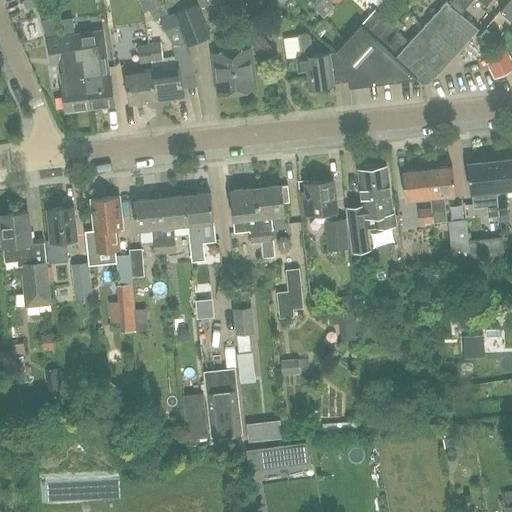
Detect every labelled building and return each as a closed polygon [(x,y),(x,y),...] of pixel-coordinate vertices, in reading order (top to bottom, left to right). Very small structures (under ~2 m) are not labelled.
[(22,0),(27,10),(47,0),(22,0)] [(185,44),(186,47),(210,38),(196,5),(168,16),(161,0),(139,0),(144,11),(150,9),(154,21),(160,19),(165,31),(178,26),(185,44)] [(207,0),(217,10),(228,0),(207,0)] [(350,67),(371,85),(417,79),(424,85),(430,84),(478,29),(461,14),(473,0),(482,0),(490,6),(495,0),(454,0),(451,5),(447,2),(411,43),(410,42),(396,58),(378,40),(376,39),(350,67)] [(511,19),(511,0),(510,0),(501,11),(511,19)] [(378,40),(391,25),(375,9),(361,24),(376,39),(378,40)] [(350,67),(376,39),(361,24),(335,53),(350,67)] [(396,58),(410,42),(392,25),(391,25),(378,40),(396,58)] [(259,34),(253,27),(243,34),(250,42),(249,43),(266,62),(276,53),(259,34)] [(76,57),(82,56),(90,109),(114,106),(104,29),(96,30),(74,34),(74,36),(76,57)] [(350,67),(335,53),(313,56),(310,37),(306,33),(298,35),(301,57),(297,58),(299,72),(307,71),(310,89),(312,89),(315,91),(321,90),(324,87),(334,86),(334,84),(349,82),(349,88),(371,85),(350,67)] [(59,80),(61,80),(65,112),(90,109),(82,56),(76,57),(74,36),(74,34),(47,38),(51,66),(57,65),(59,80)] [(161,42),(149,44),(152,62),(163,60),(163,58),(161,42)] [(505,49),(499,42),(492,48),(497,55),(486,63),(495,79),(511,69),(511,62),(505,49)] [(149,44),(149,43),(136,44),(139,64),(151,62),(152,62),(149,44)] [(469,43),(459,59),(472,67),(482,51),(469,43)] [(152,62),(153,71),(157,100),(183,97),(182,89),(179,71),(193,70),(190,57),(186,47),(185,44),(173,45),(174,57),(163,58),(163,60),(152,62)] [(219,92),(253,88),(249,52),(215,56),(219,92)] [(157,100),(153,71),(126,75),(130,104),(157,100)] [(511,160),(494,162),(496,190),(511,188),(511,160)] [(488,205),(489,217),(499,216),(496,190),(494,162),(469,165),(473,207),(488,205)] [(365,166),(362,170),(360,170),(364,204),(347,206),(349,230),(351,254),(369,252),(366,229),(396,226),(394,210),(390,210),(386,167),(373,168),(370,165),(365,166)] [(430,197),(431,207),(433,223),(446,221),(444,196),(456,194),(453,167),(427,170),(430,197)] [(430,197),(427,170),(403,172),(406,200),(430,197)] [(338,218),(334,180),(307,183),(308,191),(299,192),(302,216),(324,214),(327,250),(349,248),(346,218),(338,218)] [(256,189),(257,193),(261,243),(261,242),(263,258),(274,257),(273,241),(272,241),(271,230),(273,230),(271,215),(286,214),(285,202),(291,202),(289,185),(283,186),(256,189)] [(231,191),(235,232),(249,230),(250,244),(261,243),(257,193),(256,189),(231,191)] [(186,196),(192,250),(201,249),(198,223),(214,222),(211,194),(186,196)] [(190,250),(192,250),(186,196),(160,199),(166,253),(176,252),(174,238),(175,238),(173,226),(187,225),(190,250)] [(94,231),(85,232),(87,258),(115,255),(115,251),(121,250),(119,230),(121,229),(118,198),(93,200),(95,212),(92,212),(94,231)] [(155,254),(166,253),(160,199),(135,201),(138,230),(152,228),(155,254)] [(433,223),(431,207),(417,209),(419,225),(433,223)] [(49,263),(68,261),(68,253),(76,252),(75,240),(76,240),(73,208),(48,210),(51,240),(46,240),(49,263)] [(46,263),(44,241),(32,242),(28,212),(1,215),(6,263),(18,261),(19,267),(23,267),(27,306),(50,304),(46,263)] [(452,259),(470,258),(466,219),(448,221),(452,259)] [(491,256),(489,238),(469,240),(471,258),(491,256)] [(130,249),(133,277),(144,276),(142,248),(130,249)] [(74,287),(91,285),(88,262),(71,264),(74,287)] [(277,298),(302,296),(299,269),(285,270),(288,291),(276,292),(277,298)] [(118,284),(116,285),(117,302),(119,322),(120,332),(136,331),(134,309),(132,283),(118,284)] [(202,286),(206,303),(216,300),(212,284),(202,286)] [(302,296),(277,298),(279,318),(294,316),(293,309),(303,308),(302,296)] [(250,307),(235,309),(237,333),(248,332),(253,332),(250,307)] [(260,381),(254,333),(240,335),(246,383),(260,381)] [(60,335),(45,340),(48,351),(63,346),(60,335)] [(464,357),(478,357),(476,335),(463,336),(464,357)] [(293,376),(316,371),(314,360),(291,365),(293,376)] [(208,395),(212,437),(239,434),(235,392),(208,395)] [(249,441),(265,439),(264,423),(248,424),(249,441)] [(306,442),(246,450),(249,471),(309,463),(306,442)]
